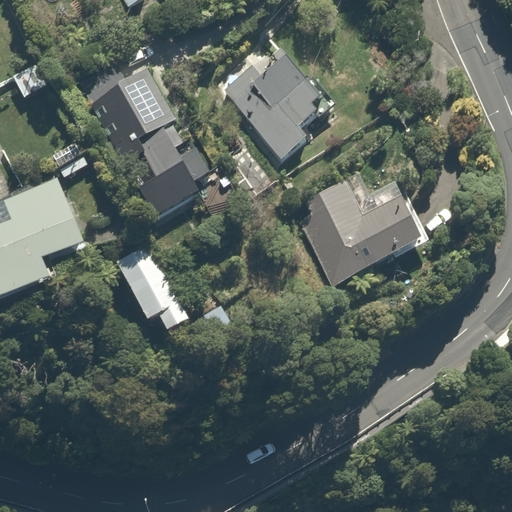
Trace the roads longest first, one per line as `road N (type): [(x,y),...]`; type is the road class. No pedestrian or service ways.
road 1 (tertiary): [(0,478),(120,504),(211,493),(400,381),(493,302),(511,273)]
road 2 (tertiary): [(511,114),(461,0)]
